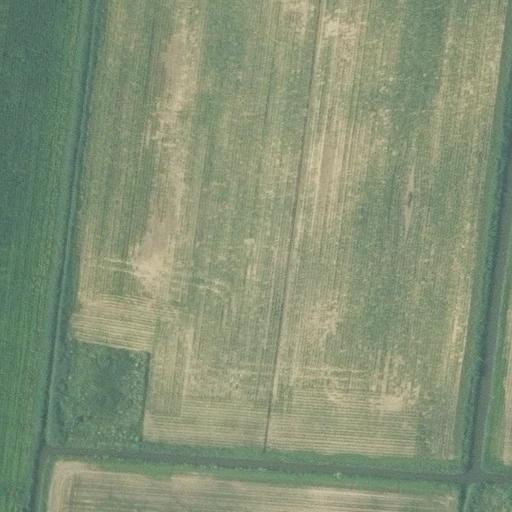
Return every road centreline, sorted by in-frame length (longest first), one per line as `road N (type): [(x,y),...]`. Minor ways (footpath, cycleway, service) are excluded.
road 1 (residential): [(505,433),(0,176)]
road 2 (residential): [(132,88),(440,213),(511,203)]
road 3 (residential): [(0,57),(132,88)]
